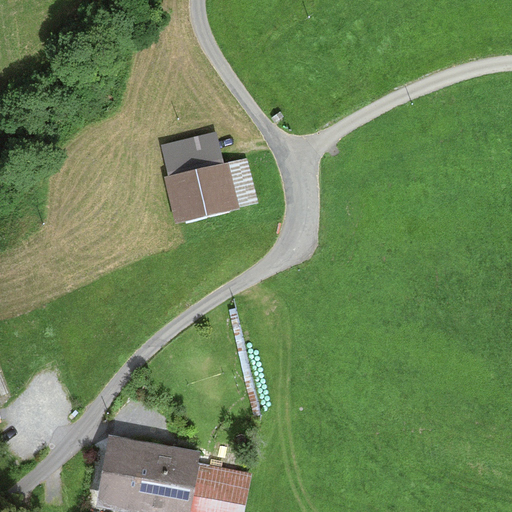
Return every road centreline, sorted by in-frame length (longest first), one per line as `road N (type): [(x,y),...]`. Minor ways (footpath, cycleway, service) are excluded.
road 1 (unclassified): [(0,507),(165,333),(265,268),(292,236),(300,193),(295,155),(230,80),(206,40),(196,0)]
road 2 (track): [(511,67),(412,94),(295,155)]
